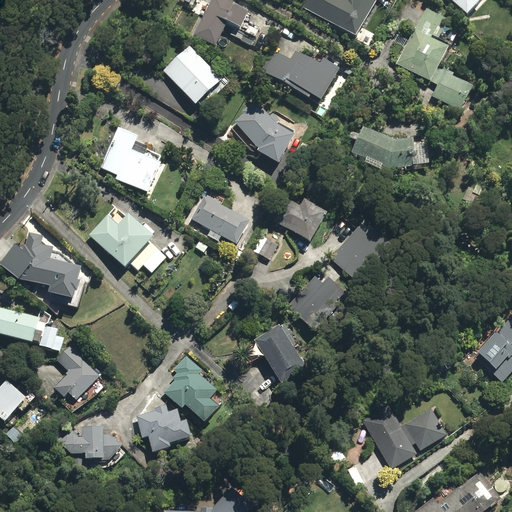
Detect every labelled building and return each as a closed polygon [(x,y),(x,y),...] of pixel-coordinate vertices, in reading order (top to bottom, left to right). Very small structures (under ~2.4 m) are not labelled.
[(252,9),(232,0),(213,0),(197,34),(218,45),(230,22),(243,28),(252,9)] [(310,0),(303,11),(353,43),(375,9),(360,0),(353,0),(351,4),(350,0),(348,0),(343,1),(344,6),(335,0),(310,0)] [(441,0),(464,23),(482,6),(476,0),(441,0)] [(446,23),(425,12),(394,67),(435,89),(429,100),(458,116),(471,93),(435,73),(446,53),(433,46),(446,23)] [(241,40),(252,46),(262,28),(251,22),(241,40)] [(296,37),(291,47),(310,55),(314,45),(296,37)] [(164,70),(198,105),(224,80),(190,45),(164,70)] [(271,54),(258,74),(280,88),(282,85),(317,108),(337,78),(321,67),(317,73),(292,56),(286,65),(271,54)] [(256,152),(279,165),(296,135),(275,123),(255,105),(235,123),(256,152)] [(117,180),(150,193),(164,162),(135,149),(140,135),(121,127),(103,168),(119,175),(117,180)] [(365,127),(353,153),(390,171),(416,170),(415,141),(396,142),(365,127)] [(486,191),(475,185),(470,196),(481,202),(486,191)] [(271,222),(313,244),(329,216),(288,194),(271,222)] [(194,219),(239,244),(252,221),(222,205),(223,203),(207,195),(194,219)] [(144,265),(153,273),(167,258),(151,242),(157,236),(131,213),(119,225),(109,216),(91,236),(126,269),(131,263),(139,271),(144,265)] [(17,278),(57,289),(67,253),(54,250),(55,247),(43,244),(45,235),(30,232),(17,278)] [(353,234),(329,260),(355,289),(387,252),(367,234),(362,240),(353,234)] [(252,253),(268,263),(277,248),(262,239),(252,253)] [(197,248),(205,253),(209,247),(201,242),(197,248)] [(311,281),(283,310),(312,338),(347,301),(326,281),(319,288),(311,281)] [(40,318),(0,307),(0,334),(62,351),(66,338),(58,336),(60,328),(50,325),(53,314),(42,311),(40,318)] [(511,325),(509,323),(473,360),(500,387),(511,373),(511,367),(508,364),(511,360),(511,325)] [(282,325),(254,341),(281,388),(309,372),(282,325)] [(71,394),(78,401),(101,377),(84,360),(87,358),(73,344),(58,359),(70,371),(68,374),(69,375),(56,388),(67,398),(71,394)] [(188,405),(210,423),(223,407),(213,399),(221,390),(200,374),(204,370),(187,356),(176,371),(179,373),(173,378),(176,381),(165,393),(184,409),(188,405)] [(28,399),(8,381),(0,389),(0,415),(7,422),(28,399)] [(151,438),(155,454),(172,449),(171,443),(195,438),(190,420),(184,422),(180,410),(170,412),(168,405),(156,408),(157,411),(138,416),(145,440),(151,438)] [(419,415),(416,417),(398,425),(389,408),(363,421),(387,468),(413,455),(433,444),(437,442),(447,437),(433,408),(419,415)] [(126,446),(106,427),(85,427),(85,437),(75,428),(48,428),(49,454),(68,454),(81,467),(88,459),(113,458),(126,446)] [(356,468),(345,473),(354,492),(365,487),(356,468)] [(431,501),(416,511),(488,511),(499,505),(477,475),(436,507),(431,501)] [(167,511),(251,511),(255,508),(235,488),(215,509),(204,509),(203,511),(180,511),(168,511),(167,511)]
